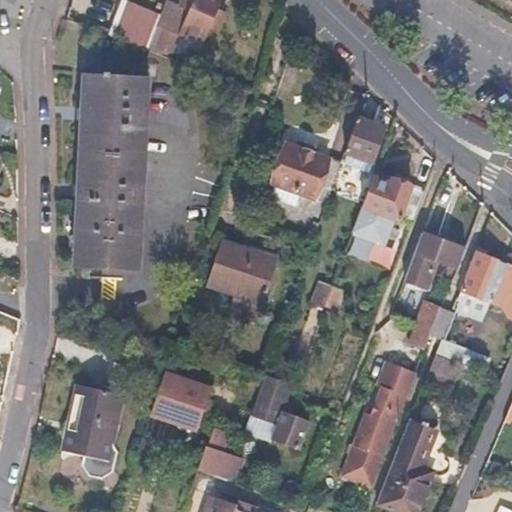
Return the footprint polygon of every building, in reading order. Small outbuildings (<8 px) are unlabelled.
[(181,0),(180,5),(185,7),(174,36),(199,45),(206,26),(218,30),(225,11),(214,7),(216,0),(181,0)] [(159,17),(121,2),(108,37),(146,51),(154,27),(159,17)] [(174,36),(154,27),(146,51),(166,58),(174,36)] [(101,48),(84,48),(84,67),(100,68),(101,48)] [(146,80),(83,77),(80,140),(77,203),(74,265),(137,269),(146,80)] [(383,130),(356,120),(344,152),(371,162),(383,130)] [(340,163),(286,142),(270,182),(325,204),(340,163)] [(388,185),(372,178),(362,205),(395,218),(399,219),(400,215),(414,220),(425,190),(412,185),(413,182),(413,180),(410,177),(401,173),(397,173),(394,175),(393,178),(391,177),(388,185)] [(395,218),(362,205),(353,231),(386,243),(395,218)] [(461,248),(423,234),(406,282),(421,287),(433,258),(454,267),(461,248)] [(274,261),(218,243),(205,285),(260,303),(274,261)] [(511,268),(474,253),(455,300),(459,301),(455,311),(482,321),(489,303),(503,308),(502,310),(507,320),(511,321),(511,268)] [(344,291),(333,286),(325,307),(336,311),(344,291)] [(354,294),(344,291),(336,311),(346,315),(354,294)] [(440,309),(425,304),(417,324),(431,330),(440,309)] [(431,330),(417,324),(409,346),(423,351),(431,330)] [(439,339),(432,357),(458,368),(466,351),(439,339)] [(485,358),(466,351),(458,368),(478,377),(485,358)] [(458,368),(432,357),(426,372),(452,383),(458,368)] [(397,364),(386,360),(377,383),(382,385),(388,387),(397,364)] [(371,413),(366,411),(341,474),(370,485),(415,371),(397,364),(388,387),(382,385),(371,413)] [(207,392),(161,377),(147,418),(170,425),(193,433),(207,392)] [(250,415),(276,423),(270,440),(298,450),(309,420),(281,410),(290,386),(263,377),(259,388),(250,415)] [(121,395),(86,388),(74,385),(65,429),(63,440),(60,451),(82,455),(80,464),(87,475),(100,479),(111,472),(116,452),(111,443),(121,395)] [(431,427),(408,417),(375,502),(400,511),(411,511),(429,470),(416,465),(423,446),(431,427)] [(206,449),(204,449),(196,472),(215,478),(223,456),(221,455),(226,441),(229,442),(231,437),(212,431),(206,449)] [(235,504),(207,495),(201,511),(275,511),(254,506),(252,511),(243,511),(234,509),(235,504)]
